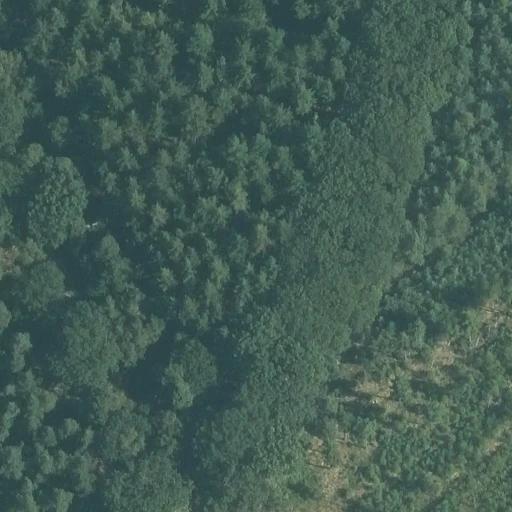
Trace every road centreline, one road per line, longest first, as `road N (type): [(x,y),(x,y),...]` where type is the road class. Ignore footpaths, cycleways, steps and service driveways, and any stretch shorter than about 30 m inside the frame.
road 1 (track): [(193,511),(253,434),(298,334),(423,0)]
road 2 (track): [(0,162),(186,511)]
